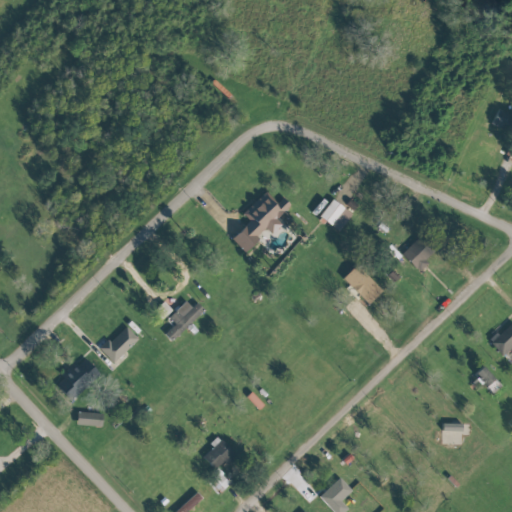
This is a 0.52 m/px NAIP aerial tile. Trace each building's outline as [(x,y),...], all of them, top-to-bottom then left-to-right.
[(491,123),(505,129),(511,114),(498,108),(491,123)] [(243,213),(251,221),(232,238),(246,253),(260,240),(257,237),(267,227),(272,234),(283,224),(277,218),(292,204),(285,196),(278,203),(267,191),(243,213)] [(320,216),(340,231),(353,213),(333,198),(320,216)] [(417,270),(437,251),(422,234),(402,253),(417,270)] [(371,304),(384,290),(357,265),(344,279),(371,304)] [(175,324),(165,333),(172,340),(205,310),(198,302),(183,316),(177,310),(169,317),(175,324)] [(511,347),(511,323),(491,342),(503,355),(511,347)] [(100,350),(112,364),(139,339),(126,326),(100,350)] [(57,384),(71,399),(100,372),(86,357),(57,384)] [(474,375),(487,389),(497,379),(485,365),(474,375)] [(103,426),(103,413),(78,412),(77,425),(103,426)] [(235,452),(219,437),(202,456),(218,471),(235,452)] [(320,496),(333,511),(343,511),(348,508),(341,500),(352,490),(340,477),(320,496)]
